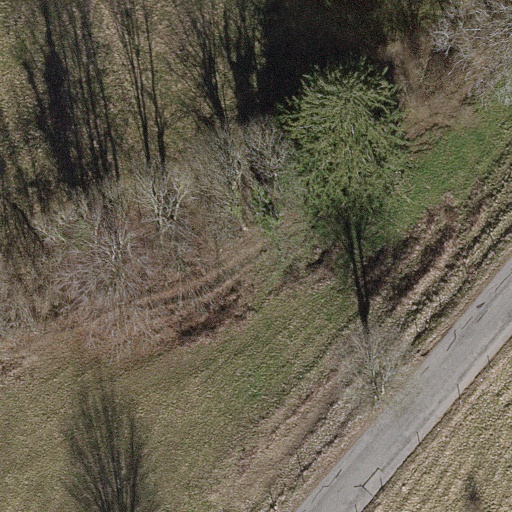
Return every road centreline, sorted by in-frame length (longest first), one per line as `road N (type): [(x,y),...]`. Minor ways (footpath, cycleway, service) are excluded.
road 1 (track): [(0,259),(318,113),(487,0)]
road 2 (tertiary): [(333,511),(511,302)]
